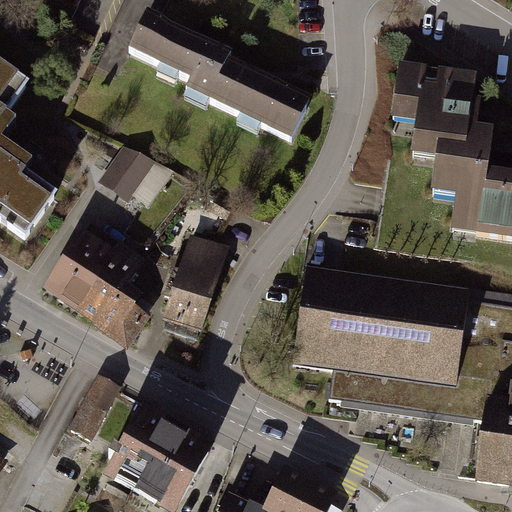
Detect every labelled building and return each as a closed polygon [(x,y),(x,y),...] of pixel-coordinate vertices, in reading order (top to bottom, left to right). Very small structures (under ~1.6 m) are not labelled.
[(279,0),(258,0),(275,9),(279,0)] [(317,103),(153,14),(129,59),(292,147),(317,103)] [(27,87),(0,67),(0,223),(33,247),(58,212),(27,190),(41,171),(10,149),(24,129),(6,116),(27,87)] [(478,80),(399,68),(391,123),(415,127),(411,159),(435,162),(431,195),(456,199),(451,235),(511,243),(511,168),(490,165),(495,133),(477,131),(481,105),(474,104),(478,80)] [(157,171),(128,151),(105,184),(134,204),(157,171)] [(125,244),(91,223),(47,294),(80,315),(125,244)] [(234,255),(192,243),(167,325),(209,338),(234,255)] [(150,260),(125,244),(80,315),(95,324),(109,300),(120,307),(150,260)] [(466,291),(303,268),(291,363),(330,368),(453,386),(466,291)] [(453,386),(330,368),(325,400),(480,421),(484,397),(511,401),(511,297),(466,291),(453,386)] [(147,324),(120,307),(109,300),(95,324),(133,347),(147,324)] [(98,378),(69,431),(90,443),(119,390),(98,378)] [(511,401),(484,397),(480,421),(472,483),(511,487),(511,401)] [(104,478),(166,511),(176,511),(214,444),(143,406),(124,441),(122,445),(115,441),(110,449),(117,453),(104,478)] [(246,511),(235,507),(232,511),(330,511),(334,505),(285,483),(271,511),(246,511)]
